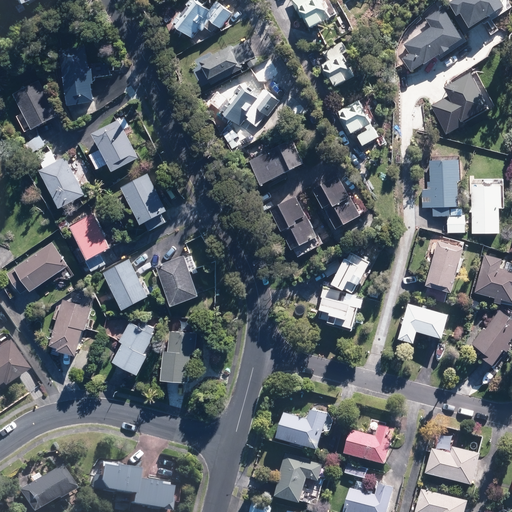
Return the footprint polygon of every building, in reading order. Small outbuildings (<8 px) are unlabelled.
[(216,0),(211,7),(201,0),(189,0),(172,22),(193,38),(200,28),(203,31),(207,25),(214,30),(218,24),(223,28),(235,12),(219,0),(216,0)] [(334,16),(325,0),(294,0),(311,29),(334,16)] [(470,28),(504,7),(499,0),(449,0),(448,1),(456,15),(460,13),(470,28)] [(466,42),(442,6),(424,18),(430,26),(403,44),(410,54),(402,59),(411,71),(423,63),(424,64),(439,54),(441,58),(466,42)] [(362,73),(343,41),(326,51),(331,59),(326,62),(339,86),(362,73)] [(242,62),(233,44),(202,61),(211,79),(242,62)] [(89,45),(62,51),(73,105),(100,99),(89,45)] [(496,102),(475,71),(448,88),(452,94),(432,107),(450,134),(496,102)] [(38,78),(16,90),(37,127),(59,115),(38,78)] [(261,94),(247,84),(227,112),(244,124),(248,118),(255,123),(263,112),(268,116),(280,98),(266,88),(261,94)] [(375,91),(340,110),(353,133),(358,130),(366,145),(382,136),(368,111),(382,103),(375,91)] [(132,126),(128,117),(122,120),(122,119),(96,132),(117,171),(142,158),(127,129),(132,126)] [(42,133),(27,144),(33,152),(48,141),(42,133)] [(307,162),(295,137),(254,158),(266,183),(307,162)] [(47,165),(41,168),(62,206),(88,192),(68,157),(61,161),(55,150),(42,157),(47,165)] [(465,158),(432,158),(432,188),(423,188),(423,206),(434,206),(434,215),(450,215),(450,232),(468,232),(468,212),(464,212),(464,207),(460,207),(460,179),(465,179),(465,158)] [(176,215),(150,172),(125,187),(151,230),(176,215)] [(341,173),(316,187),(338,227),(363,214),(341,173)] [(506,185),(469,184),(469,212),(474,212),(474,232),(502,233),(503,206),(505,206),(506,185)] [(323,239),(298,193),(273,206),(298,253),(323,239)] [(81,219),(73,223),(93,258),(115,245),(97,212),(89,217),(87,212),(79,217),(81,219)] [(73,264),(56,239),(9,271),(26,296),(73,264)] [(468,246),(441,239),(429,283),(456,290),(468,246)] [(354,278),(363,284),(375,263),(353,250),(344,267),(336,281),(348,289),(354,278)] [(199,269),(193,254),(187,257),(186,254),(159,265),(175,305),(202,294),(193,271),(199,269)] [(132,256),(105,271),(126,309),(153,294),(132,256)] [(511,269),(483,263),(476,291),(498,296),(497,301),(505,303),(506,297),(511,298),(511,269)] [(364,302),(326,293),(320,319),(357,328),(364,302)] [(56,319),(60,320),(54,347),(81,354),(87,329),(90,329),(96,305),(65,298),(64,303),(60,301),(56,319)] [(409,303),(401,339),(418,342),(420,331),(446,337),(452,312),(409,303)] [(511,315),(501,307),(472,346),(496,364),(507,348),(511,351),(511,349),(511,315)] [(158,333),(155,332),(158,327),(144,321),(142,326),(133,321),(123,340),(127,341),(117,361),(143,373),(153,353),(149,351),(158,333)] [(193,331),(171,331),(171,350),(166,350),(165,378),(193,378),(193,331)] [(4,383),(29,366),(9,338),(0,343),(0,381),(2,380),(4,383)] [(308,420),(287,415),(281,440),(323,450),(332,412),(311,407),(308,420)] [(379,435),(353,429),(347,457),(389,466),(397,429),(381,426),(379,435)] [(434,449),(427,473),(476,486),(484,455),(455,447),(454,454),(434,449)] [(326,463),(286,456),(279,499),(305,503),(309,478),(323,480),(326,463)] [(347,463),(345,473),(370,478),(372,468),(347,463)] [(167,504),(170,510),(171,510),(173,511),(174,498),(169,498),(171,483),(135,479),(137,468),(100,465),(98,491),(132,494),(131,505),(160,508),(167,504)] [(61,466),(18,490),(29,511),(32,511),(73,490),(61,466)] [(351,487),(345,511),(389,511),(396,488),(381,484),(379,495),(351,487)] [(422,488),(416,511),(468,511),(472,500),(422,488)] [(255,498),(250,511),(273,511),(276,504),(255,498)]
